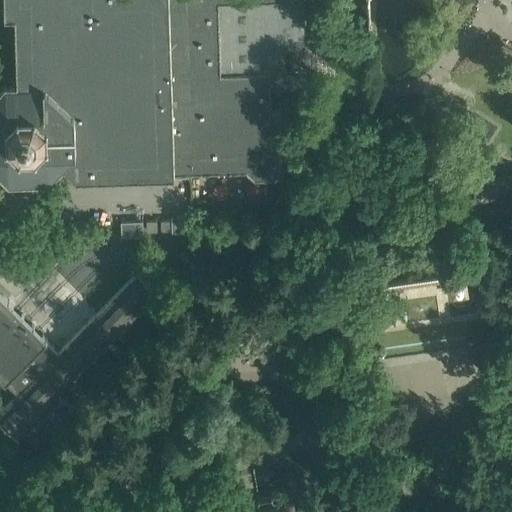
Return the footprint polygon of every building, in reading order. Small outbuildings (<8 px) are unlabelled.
[(286,87),(285,69),(285,45),(305,44),(303,0),(5,0),(5,11),(16,11),(18,78),(7,78),(0,85),(0,165),(4,169),(10,174),(49,173),(63,159),(77,172),(155,170),(155,177),(175,176),(174,169),(191,169),(246,167),(255,175),(275,175),(279,171),(282,167),(280,109),(272,109),(272,98),(272,87),(286,87)] [(285,69),(286,87),(306,87),(306,69),(285,69)] [(400,204),(401,210),(511,188),(511,176),(398,196),(400,204)] [(173,217),(162,217),(162,229),(173,229),(191,232),(191,214),(173,214),(173,217)] [(158,218),(147,218),(147,229),(158,229),(158,218)] [(143,219),(122,219),(122,234),(143,233),(143,219)] [(449,275),(448,259),(385,266),(387,284),(370,287),(372,302),(388,300),(387,287),(388,287),(390,286),(450,279),(452,279),(454,279),(456,290),(471,289),(469,273),(449,275)] [(0,291),(0,375),(18,393),(0,410),(0,417),(1,418),(11,428),(17,433),(21,429),(37,444),(73,408),(57,392),(157,290),(152,284),(141,274),(138,271),(60,350),(38,329),(28,319),(17,308),(0,291)] [(291,511),(289,502),(303,495),(297,488),(292,484),(282,495),(242,505),(241,501),(223,505),(224,511),(291,511)]
